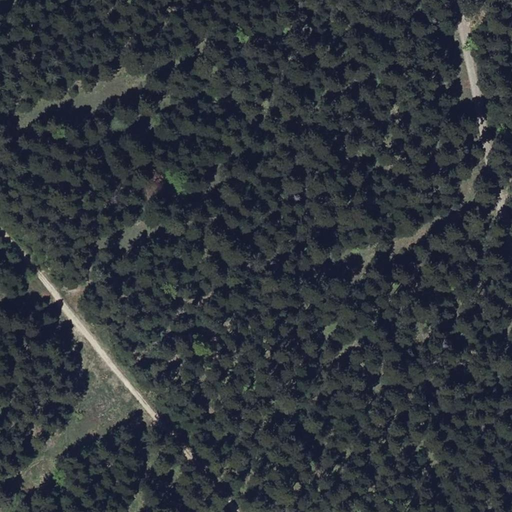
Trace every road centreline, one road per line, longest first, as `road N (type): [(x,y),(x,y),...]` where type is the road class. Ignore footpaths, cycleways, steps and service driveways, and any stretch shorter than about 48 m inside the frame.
road 1 (track): [(0,208),(169,451),(238,511)]
road 2 (track): [(511,231),(455,0)]
